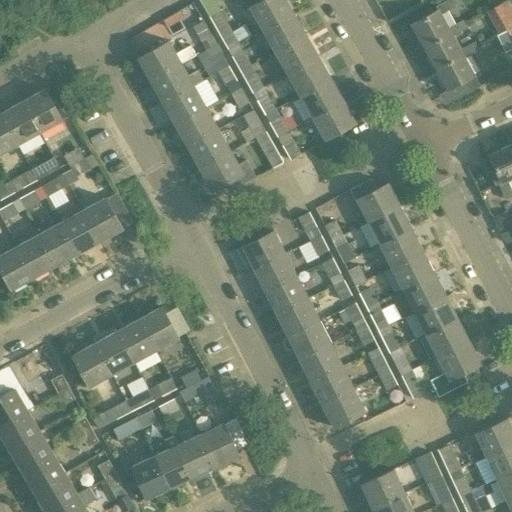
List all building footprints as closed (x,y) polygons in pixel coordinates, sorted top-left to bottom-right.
[(261,0),(249,7),(262,30),(293,12),(285,0),(261,0)] [(449,31),(448,28),(440,14),(454,7),(450,0),(447,0),(435,7),(436,9),(410,23),(423,46),(449,31)] [(495,6),(477,16),(489,37),(507,27),(495,6)] [(227,49),(237,44),(220,11),(209,17),(227,49)] [(293,12),(262,30),(275,51),(305,34),(293,12)] [(449,31),(423,46),(435,67),(462,52),(460,50),(452,36),(466,28),(462,20),(448,28),(449,31)] [(200,42),(211,36),(203,21),(192,27),(200,42)] [(511,45),(506,31),(496,35),(504,52),(511,48),(511,45)] [(275,51),(287,73),(318,56),(305,34),(275,51)] [(150,80),(181,63),(168,40),(138,57),(150,80)] [(462,52),(435,67),(448,90),(459,84),(474,75),(464,57),(478,50),(474,42),(460,50),(462,52)] [(213,64),(224,59),(216,44),(205,50),(213,64)] [(240,71),(250,65),(242,51),(231,57),(240,71)] [(300,95),(330,77),(318,56),(287,73),(300,95)] [(150,80),(163,102),(194,85),(181,63),(150,80)] [(226,86),(236,80),(228,66),(217,72),(226,86)] [(252,93),(263,87),(255,72),(244,78),(252,93)] [(474,75),(459,84),(464,94),(479,85),(474,75)] [(300,95),(312,117),(343,99),(330,77),(300,95)] [(175,124),(206,107),(194,85),(163,102),(175,124)] [(238,108),(248,102),(240,87),(230,94),(238,108)] [(275,109),(263,87),(252,93),(264,115),(275,109)] [(23,101),(40,131),(63,119),(46,88),(23,101)] [(325,140),(356,123),(343,99),(312,117),(319,128),(325,140)] [(1,113),(18,144),(40,131),(23,101),(1,113)] [(175,124),(188,146),(218,129),(206,107),(175,124)] [(250,130),(261,124),(253,110),(242,116),(250,130)] [(0,153),(18,144),(1,113),(0,113),(0,153)] [(277,137),(287,131),(279,117),(268,122),(277,137)] [(200,168),(231,151),(218,129),(188,146),(200,168)] [(300,154),(287,131),(277,137),(290,160),(300,154)] [(262,152),(273,147),(265,132),(255,137),(262,152)] [(511,144),(511,143),(488,153),(495,169),(500,182),(497,183),(497,185),(504,199),(511,196),(511,194),(506,181),(511,178),(511,144)] [(63,156),(69,167),(84,159),(78,148),(63,156)] [(238,164),(231,151),(200,168),(213,191),(227,183),(231,190),(256,176),(246,159),(238,164)] [(37,180),(59,169),(53,157),(31,169),(37,180)] [(70,169),(75,177),(90,169),(84,159),(69,167),(70,169)] [(31,169),(10,181),(16,192),(37,180),(31,169)] [(70,169),(62,173),(69,185),(67,181),(75,177),(70,169)] [(500,182),(495,169),(488,172),(494,186),(497,185),(497,183),(500,182)] [(55,177),(55,178),(41,186),(46,197),(62,188),(69,185),(62,173),(55,177)] [(0,200),(16,192),(10,181),(0,186),(0,200)] [(368,223),(400,206),(388,183),(356,199),(368,223)] [(46,197),(41,186),(19,198),(25,209),(46,197)] [(100,240),(123,228),(106,196),(83,209),(100,240)] [(0,216),(3,221),(25,209),(19,198),(0,208),(0,216)] [(411,229),(400,206),(368,223),(379,245),(411,229)] [(100,240),(83,209),(61,221),(78,253),(100,240)] [(298,218),(309,241),(320,235),(309,212),(298,218)] [(331,241),(343,235),(335,220),(323,226),(331,241)] [(78,253),(61,221),(38,234),(56,265),(78,253)] [(254,268),(286,252),(274,229),(243,245),(254,268)] [(423,251),(411,229),(379,245),(391,267),(423,251)] [(56,265),(38,234),(16,246),(33,277),(56,265)] [(320,235),(309,241),(317,256),(328,251),(320,235)] [(354,258),(343,235),(331,241),(343,263),(354,258)] [(33,277),(16,246),(0,254),(0,270),(11,290),(33,277)] [(434,273),(423,251),(391,267),(402,290),(434,273)] [(297,275),(286,252),(254,268),(266,291),(297,275)] [(321,263),(332,286),(343,280),(332,258),(321,263)] [(355,286),(365,280),(357,265),(347,271),(355,286)] [(446,296),(434,273),(402,290),(413,312),(446,296)] [(277,313),(309,298),(297,275),(266,291),(277,313)] [(351,296),(343,280),(332,286),(340,301),(351,296)] [(366,308),(376,303),(369,287),(358,293),(366,308)] [(446,296),(413,312),(425,335),(457,318),(446,296)] [(320,320),(309,298),(277,313),(289,336),(320,320)] [(344,308),(355,331),(366,325),(355,303),(344,308)] [(387,325),(376,303),(366,308),(376,330),(387,325)] [(157,352),(180,339),(162,307),(139,319),(157,352)] [(469,341),(457,318),(425,335),(436,357),(469,341)] [(157,352),(139,319),(117,331),(134,363),(157,352)] [(332,343),(320,320),(289,336),(300,359),(332,343)] [(374,340),(366,325),(355,331),(363,346),(374,340)] [(134,363),(117,331),(96,342),(113,375),(134,363)] [(389,353),(400,347),(392,332),(381,338),(389,353)] [(469,341),(436,357),(445,373),(429,381),(438,397),(467,382),(463,373),(480,364),(469,341)] [(113,375),(96,342),(72,355),(89,388),(113,375)] [(332,343),(300,359),(311,381),(343,365),(332,343)] [(367,353),(378,376),(389,370),(377,347),(367,353)] [(410,369),(400,347),(389,353),(400,375),(419,366),(418,365),(410,369)] [(354,388),(343,365),(311,381),(323,404),(354,388)] [(415,379),(423,375),(419,366),(400,375),(412,399),(423,393),(415,379)] [(186,388),(201,381),(195,370),(180,377),(186,388)] [(389,370),(378,376),(386,391),(397,385),(389,370)] [(50,380),(57,392),(67,386),(61,375),(50,380)] [(161,397),(176,389),(171,378),(155,385),(161,397)] [(206,391),(201,381),(186,388),(191,399),(206,391)] [(67,386),(57,392),(64,405),(74,399),(67,386)] [(366,411),(354,388),(323,404),(334,427),(366,411)] [(0,397),(0,426),(27,410),(14,389),(0,397)] [(139,408),(153,400),(148,390),(133,397),(139,408)] [(163,417),(179,409),(173,399),(158,406),(163,417)] [(110,408),(116,420),(131,412),(126,400),(110,408)] [(0,426),(0,436),(8,450),(40,431),(27,410),(0,426)] [(141,428),(156,421),(151,410),(136,417),(141,428)] [(81,435),(91,429),(84,417),(74,423),(81,435)] [(141,428),(136,417),(113,429),(118,440),(141,428)] [(475,434),(486,457),(511,444),(511,430),(506,418),(475,434)] [(215,467),(239,456),(224,424),(200,435),(215,467)] [(97,441),(91,429),(81,435),(87,447),(97,441)] [(40,431),(8,450),(21,471),(52,452),(40,431)] [(215,467),(200,435),(177,445),(192,478),(215,467)] [(154,456),(169,488),(192,478),(177,445),(172,436),(164,439),(168,449),(154,456)] [(511,444),(486,457),(497,480),(511,472),(511,444)] [(437,450),(448,475),(459,470),(447,445),(437,450)] [(21,471),(33,492),(65,473),(52,452),(21,471)] [(418,457),(430,482),(441,477),(430,452),(418,457)] [(169,488),(154,456),(130,467),(145,499),(169,488)] [(97,466),(104,478),(114,472),(108,460),(97,466)] [(373,507),(405,493),(395,469),(362,484),(373,507)] [(459,498),(470,493),(459,470),(448,475),(459,498)] [(114,472),(104,478),(111,490),(121,484),(114,472)] [(511,500),(511,472),(497,480),(508,502),(511,500)] [(65,473),(33,492),(45,511),(47,511),(77,494),(65,473)] [(441,477),(430,482),(437,496),(448,491),(441,477)] [(373,507),(375,511),(414,511),(405,493),(373,507)] [(473,500),(470,493),(459,498),(465,511),(484,511),(491,509),(484,494),(473,500)] [(88,511),(77,494),(47,511),(88,511)] [(444,511),(457,511),(452,498),(440,503),(444,511)]
